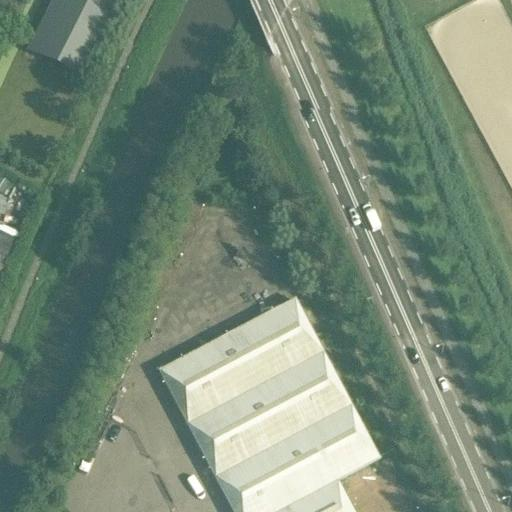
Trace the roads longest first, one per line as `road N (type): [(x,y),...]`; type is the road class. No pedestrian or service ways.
road 1 (primary): [(485,511),(267,0)]
road 2 (unknown): [(95,511),(183,277)]
